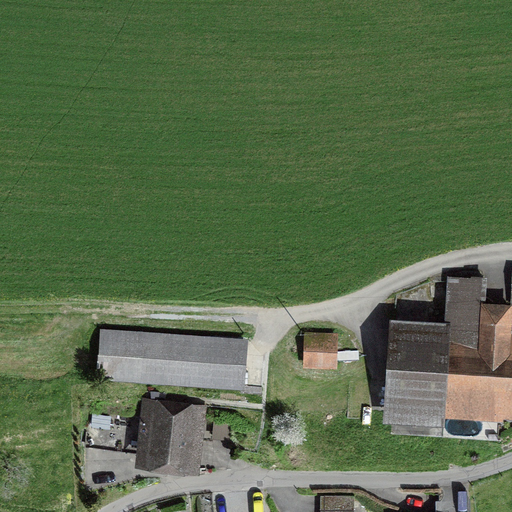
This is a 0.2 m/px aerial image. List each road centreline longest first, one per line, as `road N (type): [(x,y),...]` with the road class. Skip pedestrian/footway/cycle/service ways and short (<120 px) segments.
road 1 (unclassified): [(110,511),(171,488),(234,479),(418,480),(511,460)]
road 2 (track): [(0,306),(279,317)]
